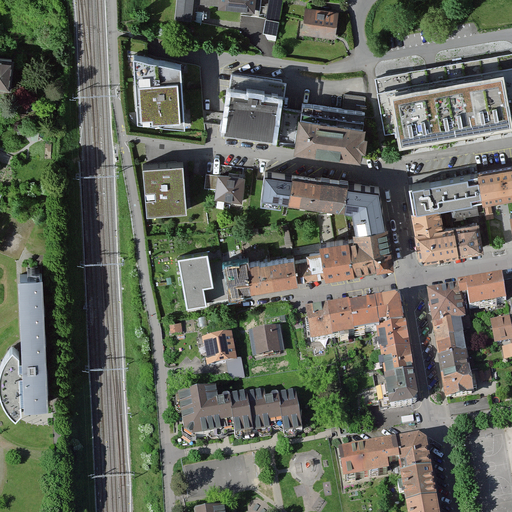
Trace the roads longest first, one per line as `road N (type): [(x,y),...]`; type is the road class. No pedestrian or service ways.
road 1 (residential): [(390,178),(124,143)]
road 2 (residential): [(361,0),(367,62),(511,37)]
road 3 (residential): [(154,323),(169,511)]
road 4 (residential): [(408,276),(237,300)]
road 5 (residential): [(432,417),(408,276)]
road 6 (residential): [(511,141),(387,165),(390,178)]
